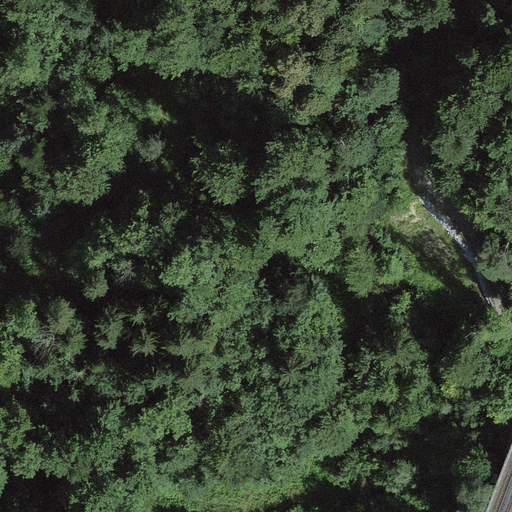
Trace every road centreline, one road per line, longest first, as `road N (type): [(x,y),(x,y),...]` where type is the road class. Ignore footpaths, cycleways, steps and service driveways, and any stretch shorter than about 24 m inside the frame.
road 1 (track): [(511,328),(490,268),(417,164),(457,0)]
road 2 (track): [(127,0),(180,143)]
